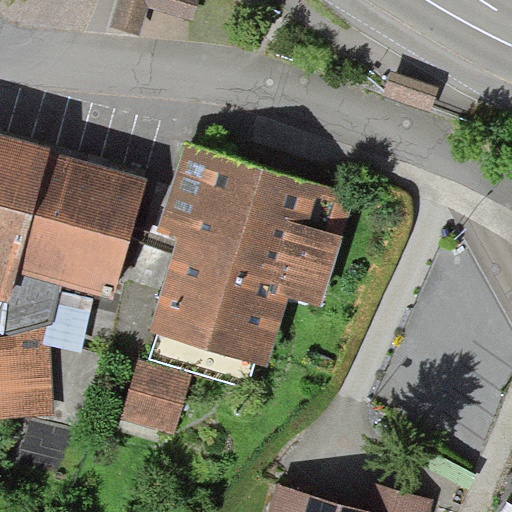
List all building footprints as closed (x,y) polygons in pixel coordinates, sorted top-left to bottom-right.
[(116,0),(113,11),(109,25),(136,32),(144,0),(183,10),(185,0),(116,0)] [(392,67),(385,90),(426,103),(433,81),(392,67)] [(11,247),(38,148),(40,142),(0,131),(0,276),(3,277),(11,247)] [(175,227),(151,310),(254,340),(272,276),(316,288),(345,186),(185,140),(161,223),(175,227)] [(135,174),(38,148),(11,247),(59,260),(108,273),(135,174)] [(41,322),(59,260),(11,247),(3,277),(0,276),(0,408),(45,407),(41,322)] [(137,360),(122,411),(167,425),(183,374),(137,360)] [(280,486),(272,511),(420,511),(424,499),(365,482),(358,509),(280,486)] [(497,511),(511,511),(511,505),(504,501),(497,511)]
